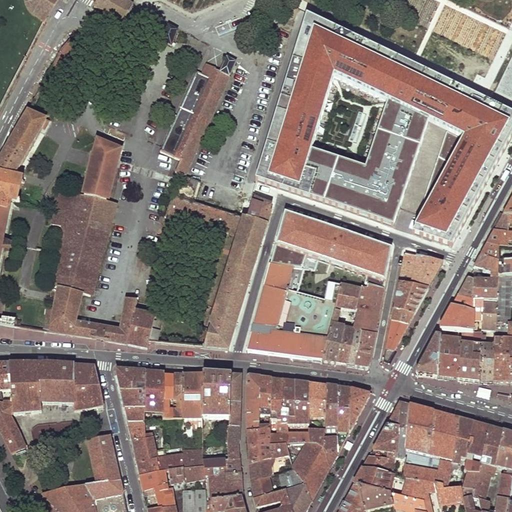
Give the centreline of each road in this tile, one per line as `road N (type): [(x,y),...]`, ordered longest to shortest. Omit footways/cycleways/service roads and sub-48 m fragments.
road 1 (residential): [(400,239),(282,201),(232,364)]
road 2 (residential): [(101,355),(140,511)]
road 3 (residential): [(251,511),(244,365)]
road 4 (residential): [(400,239),(372,380)]
road 5 (residential): [(329,511),(398,385)]
road 6 (residential): [(398,385),(465,263)]
road 7 (residential): [(232,364),(101,355)]
road 8 (residential): [(372,380),(244,365)]
